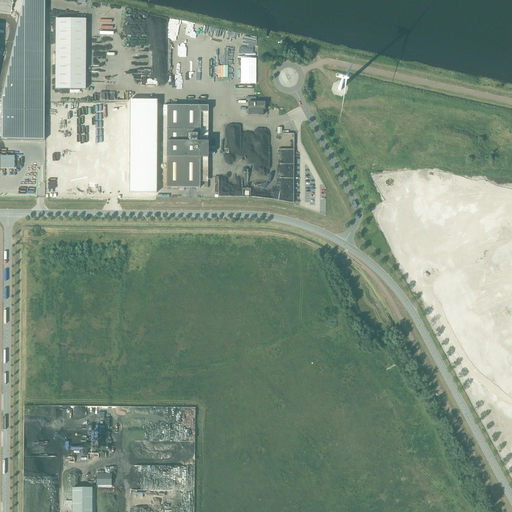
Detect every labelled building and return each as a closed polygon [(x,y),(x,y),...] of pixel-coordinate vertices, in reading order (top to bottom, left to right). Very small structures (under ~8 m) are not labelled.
[(86,19),(56,19),(55,89),(85,89),(86,19)] [(256,83),(257,58),(241,57),(241,83),(256,83)] [(157,100),(129,100),(129,103),(129,193),(156,193),(157,111),(157,103),(157,100)] [(265,111),(265,102),(248,102),(248,115),(263,115),(263,111),(265,111)] [(200,188),(200,112),(208,112),(208,106),(163,106),(163,117),(167,117),(166,188),(200,188)] [(89,434),(88,438),(89,442),(92,442),(93,445),(96,445),(96,443),(102,442),(97,441),(97,438),(97,436),(99,435),(99,433),(102,433),(102,431),(102,430),(105,430),(104,430),(97,431),(98,428),(101,427),(92,426),(89,426),(88,433),(89,434)] [(97,473),(97,485),(112,485),(112,473),(97,473)] [(92,511),(93,487),(73,487),(72,511),(92,511)]
